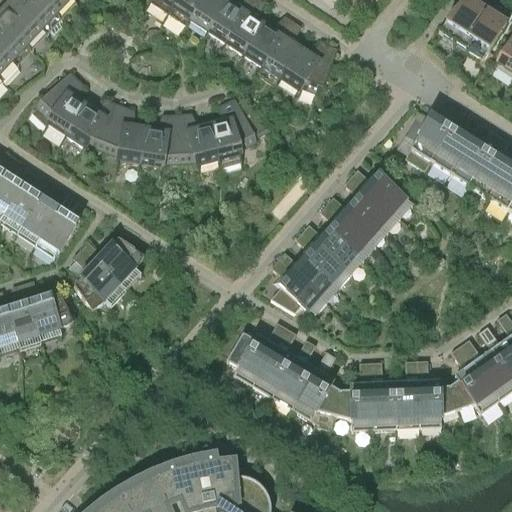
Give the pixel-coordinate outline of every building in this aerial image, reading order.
[(22,0),(0,24),(0,76),(71,2),(69,0),(22,0)] [(154,0),(154,1),(154,0),(149,7),(168,19),(180,0),(154,0)] [(180,0),(168,19),(185,31),(190,24),(205,0),(180,0)] [(228,5),(219,0),(205,0),(190,24),(208,36),(228,5)] [(248,14),(256,2),(252,0),(247,0),(241,7),(248,14)] [(472,35),(487,10),(484,8),(487,3),(482,0),(469,0),(437,37),(465,55),(476,38),(472,35)] [(262,6),(256,2),(248,14),(257,17),(262,6)] [(246,17),(228,5),(208,36),(226,47),(246,17)] [(476,38),(465,55),(482,66),(511,19),(495,8),(491,13),(487,10),(472,35),(476,38)] [(414,9),(410,16),(416,20),(421,13),(414,9)] [(263,29),(246,17),(226,47),(244,59),(263,29)] [(284,37),(292,26),(286,22),(277,30),(284,37)] [(292,26),(284,37),(293,41),(298,30),(292,26)] [(263,29),(244,59),(262,71),(282,41),(263,29)] [(511,76),(511,40),(496,67),(511,76)] [(262,71),(258,78),(276,90),(280,83),(300,53),(282,41),(262,71)] [(300,53),(280,83),(299,95),(301,91),(317,97),(334,54),(322,50),(312,60),(300,53)] [(67,140),(87,110),(75,102),(80,88),(72,80),(31,121),(44,134),(50,129),(67,140)] [(222,126),(208,130),(217,164),(218,164),(237,159),(239,159),(237,154),(252,147),(252,145),(235,113),(232,105),(221,111),(222,126)] [(87,110),(67,140),(85,152),(88,148),(103,154),(120,111),(109,107),(98,118),(87,110)] [(243,108),(235,113),(252,145),(270,136),(252,114),(243,108)] [(429,166),(460,115),(451,110),(440,127),(430,120),(425,129),(416,124),(405,141),(401,148),(410,154),(404,163),(423,175),(430,166),(429,166)] [(120,111),(103,154),(119,160),(118,165),(139,168),(145,133),(131,130),(131,115),(120,111)] [(470,122),(460,115),(429,166),(430,166),(448,178),(469,145),(460,139),(470,122)] [(159,135),(145,133),(139,168),(161,172),(162,167),(178,166),(176,120),(165,121),(159,135)] [(217,164),(208,130),(194,133),(188,120),(176,120),(178,166),(195,165),(196,170),(217,164)] [(479,151),(469,145),(448,178),(468,190),(499,139),(490,134),(479,151)] [(509,146),(499,139),(468,190),(487,202),(507,169),(498,163),(509,146)] [(237,159),(218,164),(220,171),(239,166),(237,159)] [(0,185),(13,166),(4,160),(0,166),(0,185)] [(22,172),(13,166),(0,185),(0,217),(3,220),(21,193),(12,187),(22,172)] [(511,172),(507,169),(487,202),(506,214),(511,204),(511,172)] [(350,181),(393,219),(406,205),(377,179),(371,186),(357,174),(350,181)] [(393,219),(350,181),(343,189),(357,202),(352,207),(381,233),(393,219)] [(31,199),(21,193),(3,220),(22,232),(49,189),(40,184),(31,199)] [(49,189),(22,232),(40,243),(58,216),(49,210),(58,195),(49,189)] [(58,216),(40,243),(58,256),(77,228),(67,222),(76,207),(67,201),(58,216)] [(381,233),(352,207),(347,214),(333,201),(326,209),(369,247),(381,233)] [(369,247),(326,209),(319,217),(333,229),(328,235),(357,261),(369,247)] [(308,229),(302,236),(345,274),(357,261),(328,235),(323,241),(308,229)] [(345,274),(302,236),(295,244),(309,257),(304,263),(332,289),(345,274)] [(81,253),(120,290),(135,273),(144,260),(118,244),(103,260),(88,246),(81,253)] [(120,290),(81,253),(74,261),(88,275),(74,291),(92,315),(105,306),(120,290)] [(332,289),(304,263),(298,269),(284,257),(278,264),(321,302),(332,289)] [(321,302),(278,264),(271,272),(285,285),(279,291),(280,293),(270,304),(294,318),(300,310),(308,317),(321,302)] [(22,289),(38,339),(60,332),(74,326),(60,299),(39,306),(33,286),(22,289)] [(38,339),(22,289),(12,293),(18,312),(8,316),(18,346),(38,339)] [(0,352),(18,346),(8,316),(2,296),(0,296),(0,352)] [(509,341),(511,345),(511,325),(506,317),(497,323),(509,341)] [(252,390),(286,332),(277,327),(266,346),(257,340),(254,345),(242,338),(226,366),(237,372),(233,379),(252,390)] [(487,330),(478,337),(487,349),(496,343),(487,330)] [(286,332),(252,390),(271,402),(295,362),(276,351),(279,346),(288,352),(296,338),(286,332)] [(511,345),(509,341),(490,354),(511,384),(511,345)] [(469,343),(459,350),(499,405),(511,395),(511,384),(490,354),(472,367),(469,363),(478,356),(469,343)] [(306,344),(298,358),(308,363),(315,350),(306,344)] [(449,391),(458,416),(474,409),(481,418),(499,405),(459,350),(450,356),(463,374),(455,380),(458,385),(449,391)] [(326,356),(315,374),(292,414),(311,425),(317,416),(332,421),(339,395),(331,390),(334,386),(325,380),(336,361),(326,356)] [(315,374),(295,362),(271,402),(292,414),(315,374)] [(199,364),(188,378),(193,382),(203,386),(202,379),(210,373),(199,364)] [(416,381),(415,365),(405,365),(406,381),(416,381)] [(458,416),(449,391),(439,391),(439,386),(428,386),(427,365),(415,365),(416,381),(417,386),(416,386),(419,436),(442,435),(441,424),(458,416)] [(396,437),(394,387),(371,388),(371,382),(382,382),(381,366),(370,367),(373,438),(396,437)] [(339,395),(332,421),(351,428),(351,439),(373,438),(370,367),(359,367),(360,389),(349,390),(350,395),(340,396),(339,395)] [(419,436),(416,386),(394,387),(396,437),(419,436)] [(239,483),(235,483),(235,472),(218,473),(194,478),(193,470),(174,476),(176,479),(156,487),(155,483),(137,491),(139,494),(122,505),(119,502),(104,511),(270,511),(270,510),(269,508),(269,507),(268,503),(267,501),(266,499),(265,497),(263,495),(261,492),(258,490),(254,487),(252,486),(249,485),(244,483),(242,483),(239,483)]
